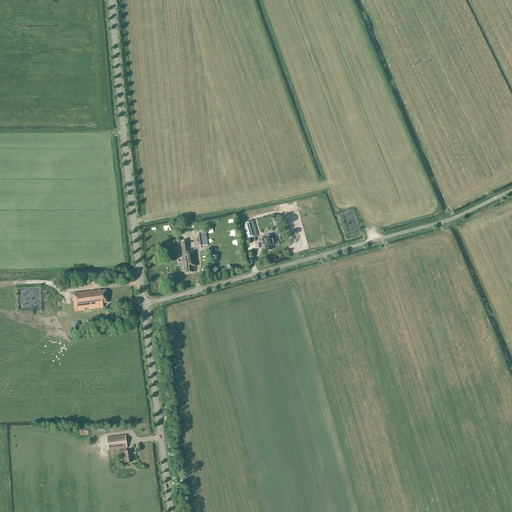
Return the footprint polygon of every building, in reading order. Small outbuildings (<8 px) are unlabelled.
[(253,221),(243,224),(247,238),(257,236),(253,221)] [(206,233),(197,235),(198,246),(207,245),(206,233)] [(271,234),(263,237),(266,247),(267,251),(272,250),(270,246),(274,245),(271,234)] [(188,251),(187,240),(179,241),(183,268),(184,268),(185,274),(193,272),(193,267),(197,266),(194,250),(188,251)] [(100,290),(73,294),(74,298),(73,298),(75,312),(84,310),(83,302),(89,301),(91,310),(103,308),(102,304),(107,303),(106,290),(100,291),(100,290)] [(119,452),(123,452),(124,463),(133,461),(132,456),(132,451),(127,451),(126,448),(125,436),(106,438),(108,450),(119,449),(119,452)]
